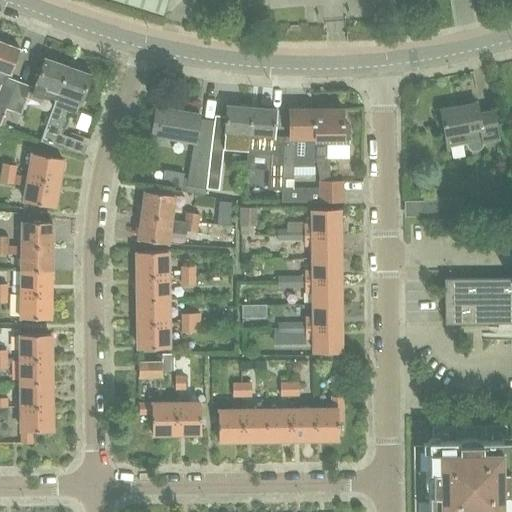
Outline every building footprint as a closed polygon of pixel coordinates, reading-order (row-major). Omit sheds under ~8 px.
[(0,79),(7,82),(11,73),(20,48),(0,40),(0,79)] [(54,100),(67,65),(44,57),(33,86),(17,80),(14,89),(7,107),(21,112),(27,95),(42,100),(43,96),(54,100)] [(77,114),(81,101),(82,101),(91,74),(67,65),(54,100),(56,101),(42,140),(66,149),(69,136),(60,133),(64,123),(63,123),(68,111),(77,114)] [(0,125),(7,107),(14,89),(1,84),(0,87),(0,125)] [(493,111),(479,114),(477,103),(441,110),(448,147),(467,144),(467,145),(468,146),(469,148),(470,149),(472,150),(473,151),(475,151),(477,151),(479,150),(480,150),(482,149),(483,147),(484,146),(484,144),(484,143),(484,141),(484,140),(498,138),(493,111)] [(251,106),(227,104),(225,124),(225,133),(223,148),(248,150),(248,148),(249,145),(250,135),(251,106)] [(314,143),(349,143),(349,124),(343,124),(343,108),(340,108),(340,105),(328,105),(328,108),(314,108),(315,137),(314,137),(314,143)] [(198,123),(200,113),(156,106),(153,126),(152,133),(189,139),(189,137),(193,138),(184,188),(203,191),(203,187),(206,172),(212,135),(214,126),(198,123)] [(274,142),(275,128),(276,108),(251,106),(250,135),(249,145),(248,148),(271,150),(269,189),(282,190),(283,142),(274,142)] [(314,137),(315,137),(314,108),(289,109),(289,137),(283,137),(283,142),(282,190),(283,190),(283,202),(343,202),(343,190),(320,191),(320,185),(283,185),(283,178),(293,178),(293,166),(314,165),(314,143),(314,137)] [(206,172),(203,187),(217,189),(224,137),(212,135),(206,172)] [(29,176),(59,181),(63,157),(34,152),(29,176)] [(343,180),(329,180),(329,156),(320,156),(320,185),(320,191),(343,190),(343,180)] [(2,172),(15,174),(17,165),(3,163),(2,172)] [(13,183),(15,174),(2,172),(0,180),(13,183)] [(55,205),(59,181),(29,176),(25,200),(55,205)] [(174,194),(165,193),(145,190),(142,214),(171,219),(174,194)] [(221,209),(232,210),(232,202),(222,201),(221,209)] [(456,203),(424,203),(424,215),(456,215),(456,203)] [(256,208),(240,208),(240,224),(256,224),(256,208)] [(278,227),(278,234),(340,233),(340,210),(312,210),(312,222),(305,222),(305,227),(278,227)] [(185,220),(198,222),(199,214),(186,212),(185,220)] [(168,243),(171,219),(142,214),(138,239),(168,243)] [(52,221),(32,221),(23,220),(22,245),(52,245),(52,221)] [(312,245),(312,257),(340,257),(340,233),(278,234),(278,241),(304,241),(305,245),(312,245)] [(0,244),(8,245),(8,236),(0,235),(0,244)] [(51,269),(52,245),(22,245),(22,269),(51,269)] [(138,275),(168,274),(167,250),(137,251),(138,275)] [(341,280),(340,257),(312,257),(312,270),(305,270),(305,273),(279,274),(279,281),(341,280)] [(181,275),(195,274),(195,266),(181,266),(181,275)] [(51,293),(51,269),(22,269),(21,293),(51,293)] [(138,299),(168,298),(168,274),(138,275),(138,299)] [(195,274),(181,275),(181,283),(195,283),(195,274)] [(511,277),(444,278),(445,282),(445,322),(445,323),(508,322),(511,322),(511,277)] [(313,292),(313,303),(341,303),(341,280),(279,281),(279,288),(305,287),(305,292),(313,292)] [(50,317),(51,293),(21,293),(21,317),(30,317),(50,317)] [(138,323),(168,322),(168,298),(138,299),(138,323)] [(341,327),(341,303),(313,303),(313,316),(306,317),(306,320),(279,320),(279,327),(341,327)] [(253,317),(253,304),(243,304),(243,317),(253,317)] [(182,322),(195,322),(199,322),(199,313),(182,313),(182,322)] [(139,347),(159,347),(169,346),(168,322),(138,323),(139,347)] [(195,322),(182,322),(182,331),(196,331),(195,322)] [(341,350),(341,327),(279,327),(279,334),(305,334),(306,338),(313,337),(313,351),(341,350)] [(21,357),(51,357),(50,333),(30,334),(21,334),(21,357)] [(163,353),(163,361),(163,368),(175,368),(175,353),(163,353)] [(21,381),(51,381),(51,357),(21,357),(21,381)] [(163,368),(163,361),(159,361),(139,362),(140,376),(160,376),(163,376),(163,368)] [(185,375),(176,375),(176,388),(185,388),(185,375)] [(21,406),(51,406),(51,381),(21,381),(21,406)] [(234,396),(243,395),(242,382),(234,382),(234,396)] [(242,382),(243,395),(251,395),(251,382),(242,382)] [(282,396),(290,395),(290,382),(281,382),(282,396)] [(290,382),(290,395),(299,395),(299,382),(290,382)] [(315,409),(315,438),(339,438),(338,420),(342,420),(342,396),(332,396),(333,408),(315,409)] [(152,433),(176,432),(176,403),(140,403),(140,413),(152,413),(152,433)] [(201,432),(200,412),(200,403),(176,403),(176,432),(201,432)] [(31,442),(32,430),(52,430),(51,406),(21,406),(22,442),(31,442)] [(242,439),(266,439),(266,409),(242,410),(242,439)] [(266,439),(291,438),(291,409),(266,409),(266,439)] [(291,438),(315,438),(315,409),(291,409),(291,438)] [(218,439),(242,439),(242,410),(218,410),(218,439)] [(414,511),(511,511),(511,439),(507,439),(507,425),(433,426),(433,440),(428,440),(428,446),(414,446),(414,511)]
